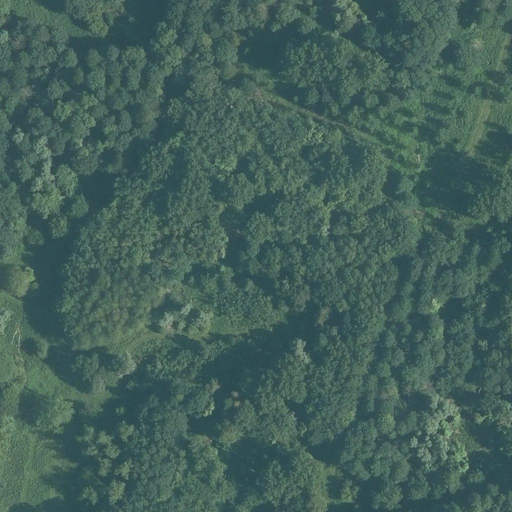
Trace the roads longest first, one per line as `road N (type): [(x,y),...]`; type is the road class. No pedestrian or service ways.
road 1 (track): [(381,336),(407,271),(454,191),(511,38)]
road 2 (track): [(327,511),(381,336)]
